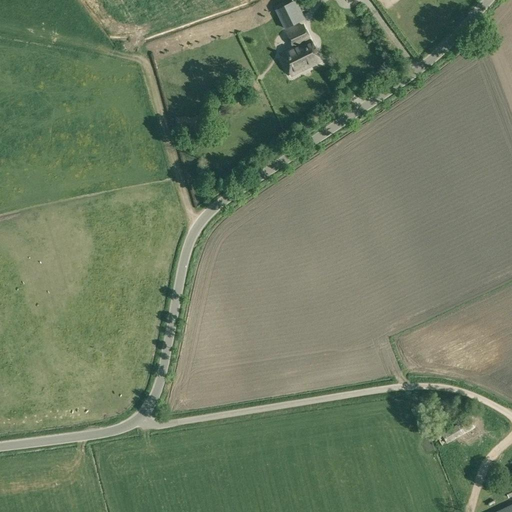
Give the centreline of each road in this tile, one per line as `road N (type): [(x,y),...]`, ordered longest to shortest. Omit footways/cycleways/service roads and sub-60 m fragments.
road 1 (unclassified): [(0,447),(98,434),(138,419),(152,400),(187,245),(203,217),(428,63),(489,0)]
road 2 (track): [(511,416),(457,389),(428,385),(153,426),(138,419)]
